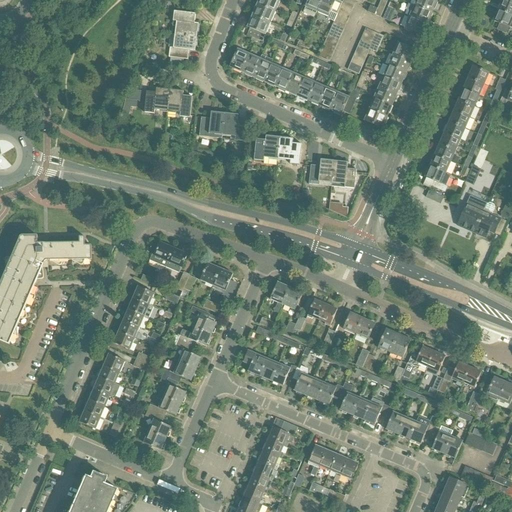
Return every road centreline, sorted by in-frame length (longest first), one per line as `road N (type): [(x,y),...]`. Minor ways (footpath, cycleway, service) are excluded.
road 1 (secondary): [(355,245),(31,156)]
road 2 (secondary): [(27,169),(166,199),(349,259)]
road 3 (residential): [(392,163),(218,84),(211,54),(232,0)]
road 4 (residential): [(51,430),(136,228),(147,221)]
road 5 (residential): [(504,359),(337,286)]
road 6 (secondary): [(349,259),(511,327)]
road 7 (secondary): [(511,315),(355,245)]
road 8 (tertiary): [(392,163),(448,28)]
road 9 (residential): [(215,382),(267,259)]
road 10 (residential): [(170,484),(51,430)]
road 11 (residential): [(378,450),(260,402)]
road 12 (residential): [(267,259),(147,221)]
road 13 (residential): [(0,377),(20,378),(61,284)]
